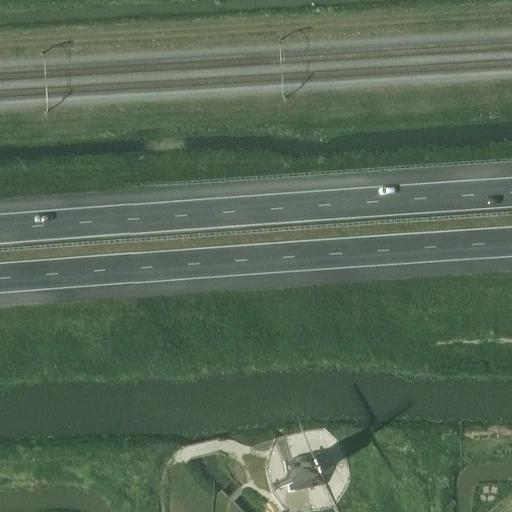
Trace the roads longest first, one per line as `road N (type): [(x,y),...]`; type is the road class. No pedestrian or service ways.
road 1 (motorway): [(511,194),(0,235)]
road 2 (motorway): [(0,285),(511,244)]
